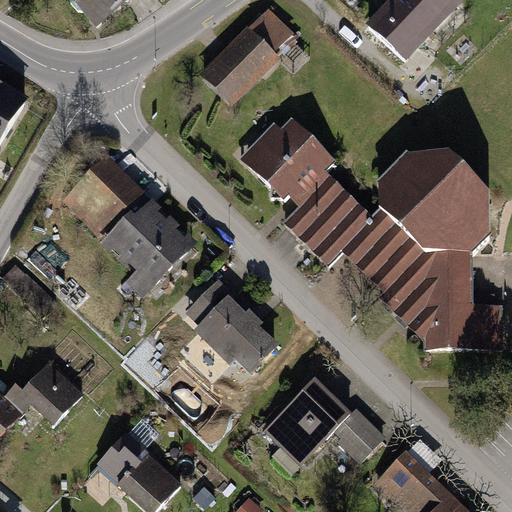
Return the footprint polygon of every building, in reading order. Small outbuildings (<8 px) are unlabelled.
[(152,0),(66,0),(97,36),(133,5),(128,0),(151,0),(152,0)] [(462,10),(452,0),(389,0),(364,25),(405,67),(462,10)] [(292,42),(265,14),(197,80),(232,116),(282,68),(274,60),(292,42)] [(0,150),(27,104),(0,88),(0,150)] [(282,135),(275,128),(240,162),(292,215),(337,171),(292,125),(282,135)] [(376,222),(333,181),(287,224),(329,271),(342,262),(381,299),(377,306),(421,345),(421,356),(505,358),(503,312),(472,311),(474,265),(492,243),(491,204),(444,158),(403,160),(377,190),(376,222)] [(146,204),(107,165),(67,204),(104,243),(146,204)] [(153,201),(102,248),(150,298),(200,251),(153,201)] [(239,301),(220,283),(188,317),(202,330),(195,337),(245,383),(280,347),(236,305),(239,301)] [(83,399),(50,368),(23,397),(17,391),(3,405),(22,423),(32,411),(53,431),(83,399)] [(351,418),(315,383),(265,435),(307,475),(337,443),(363,468),(387,442),(357,415),(351,418)] [(0,401),(0,443),(22,423),(3,405),(0,401)] [(160,511),(182,488),(130,440),(98,476),(137,511),(160,511)] [(466,511),(408,457),(377,489),(401,511),(466,511)]
